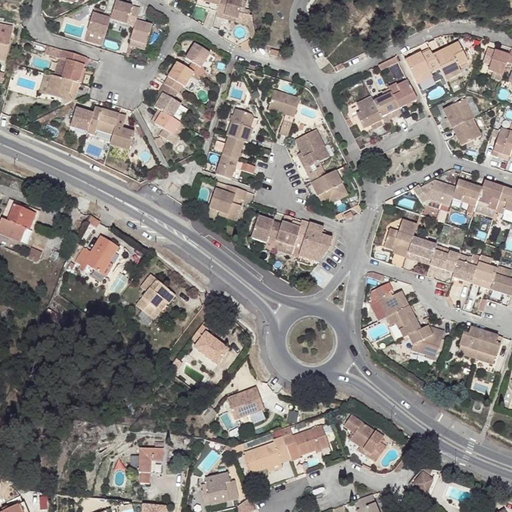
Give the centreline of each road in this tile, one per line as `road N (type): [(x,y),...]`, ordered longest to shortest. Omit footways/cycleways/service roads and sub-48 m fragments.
road 1 (secondary): [(297,305),(154,214),(47,165)]
road 2 (secondary): [(47,165),(204,259),(274,328)]
road 3 (residential): [(511,43),(435,30),(318,88)]
road 4 (residential): [(38,0),(44,37),(146,71),(181,21)]
road 5 (secondary): [(511,465),(414,413),(367,373),(351,347)]
road 6 (residential): [(511,332),(439,309),(424,285),(354,259)]
road 7 (residential): [(181,21),(235,51),(308,69)]
road 8 (residential): [(280,163),(286,205),(363,237)]
road 9 (residential): [(444,164),(428,124),(354,159)]
